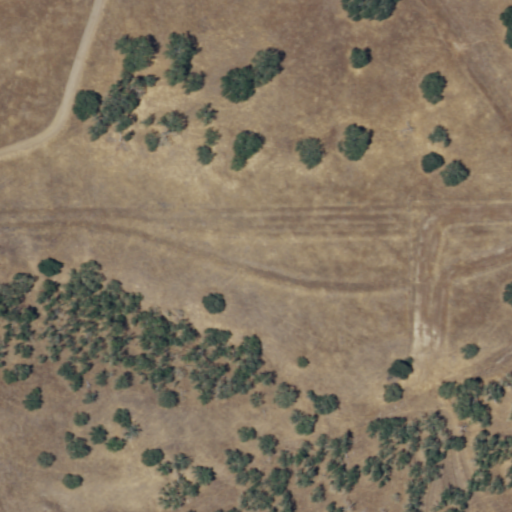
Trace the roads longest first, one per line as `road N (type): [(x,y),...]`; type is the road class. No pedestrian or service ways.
road 1 (residential): [(511,249),(459,266),(432,290),(431,383),(452,401),(468,511)]
road 2 (residential): [(432,290),(430,231),(440,216),(511,211)]
